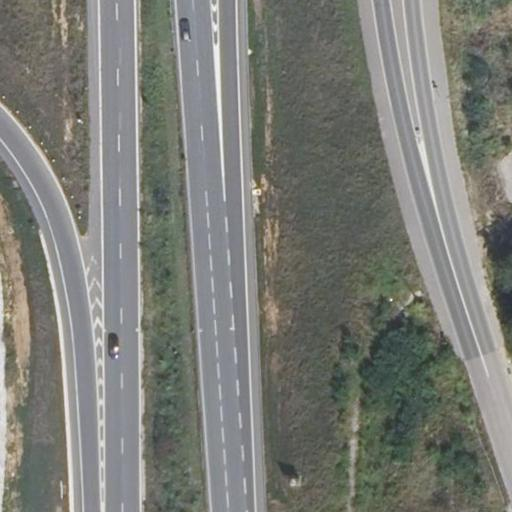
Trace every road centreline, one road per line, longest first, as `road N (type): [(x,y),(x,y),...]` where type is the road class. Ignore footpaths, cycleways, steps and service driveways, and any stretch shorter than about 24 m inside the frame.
road 1 (trunk): [(115,0),(122,511)]
road 2 (trunk): [(0,146),(45,223),(87,376),(110,511)]
road 3 (secondary): [(425,173),(511,451)]
road 4 (trunk): [(210,258),(193,0)]
road 5 (trunk): [(210,258),(219,0)]
road 6 (trunk): [(226,511),(210,258)]
road 7 (secondary): [(381,0),(402,124),(425,173)]
road 8 (secondary): [(425,173),(427,121),(411,0)]
